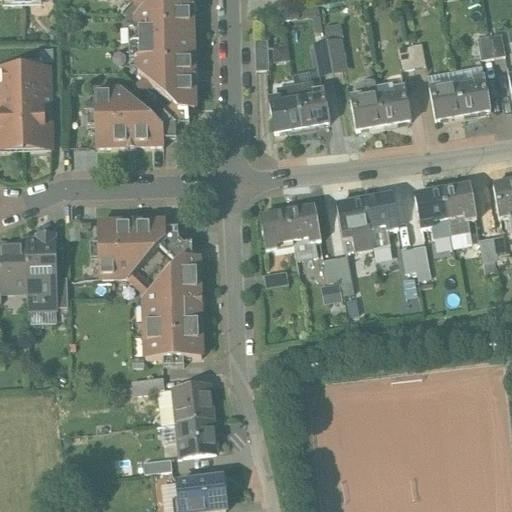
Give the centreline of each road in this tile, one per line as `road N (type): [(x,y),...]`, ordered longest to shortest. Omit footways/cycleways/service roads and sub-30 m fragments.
road 1 (residential): [(272,511),(237,365),(238,180)]
road 2 (track): [(237,365),(511,317)]
road 3 (residential): [(511,147),(426,165),(238,180)]
road 4 (residential): [(238,180),(66,185),(0,213)]
road 5 (residential): [(238,180),(233,0)]
